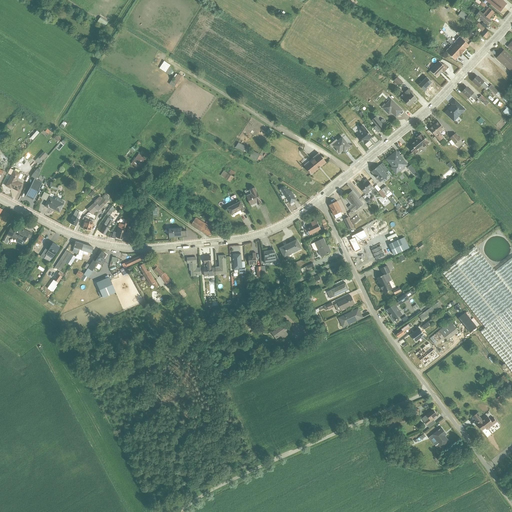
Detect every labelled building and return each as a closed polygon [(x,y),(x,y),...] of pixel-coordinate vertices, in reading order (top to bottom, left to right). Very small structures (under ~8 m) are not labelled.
[(507,4),(501,0),(485,0),(500,12),(507,4)] [(480,10),(476,15),(488,26),(492,21),(488,19),(494,12),(488,7),(488,8),(483,13),(480,10)] [(462,10),(458,15),(475,28),(476,26),(479,28),(477,31),(480,34),(480,33),(486,39),(491,34),(479,23),(478,23),(462,10)] [(100,17),(96,23),(104,28),(108,22),(100,17)] [(460,36),(446,51),(455,59),(460,54),(461,55),(463,52),(465,50),(464,50),(468,45),(460,36)] [(505,64),(511,71),(511,58),(503,51),(501,53),(499,55),(500,55),(497,57),(505,64)] [(159,68),(170,75),(173,70),(172,69),(172,68),(170,67),(171,65),(164,61),(159,68)] [(439,61),(430,70),(437,77),(440,74),(441,74),(440,73),(441,72),(442,73),(442,72),(442,71),(444,72),(447,69),(442,64),(439,61)] [(178,74),(178,75),(176,74),(173,78),(175,79),(173,81),(172,80),(169,84),(174,87),(176,88),(184,77),(179,74),(178,75),(178,74)] [(481,85),(485,89),(488,86),(481,78),(480,79),(477,76),(473,81),(479,87),(481,85)] [(403,82),(398,77),(394,80),(399,86),(403,82)] [(498,97),(501,93),(499,91),(491,85),(488,88),(496,94),(495,94),(498,97)] [(471,96),(475,100),(478,97),(470,90),(467,87),(462,92),(469,98),(471,96)] [(413,94),(414,93),(409,88),(404,92),(407,96),(403,100),(409,106),(414,101),(415,102),(417,99),(413,94)] [(482,95),(478,98),(482,101),(481,102),(483,103),(486,105),(489,102),(482,95)] [(385,103),(381,106),(382,108),(389,115),(391,112),(396,117),(400,113),(401,115),(404,112),(391,99),(386,104),(385,103)] [(445,113),(454,122),(465,110),(455,100),(451,103),(452,104),(445,113)] [(511,111),(507,107),(502,112),(505,115),(506,114),(510,118),(511,115),(511,111)] [(372,117),(372,118),(372,119),(372,120),(376,125),(373,127),(378,133),(381,130),(381,131),(385,127),(384,126),(382,123),(386,121),(383,119),(381,120),(382,121),(381,121),(377,116),(376,116),(375,115),(374,115),(373,115),(373,116),(372,116),(372,117)] [(8,123),(6,126),(10,130),(13,127),(12,127),(18,120),(15,117),(9,124),(8,123)] [(438,121),(429,129),(439,141),(444,138),(440,133),(445,129),(438,121)] [(360,130),(360,132),(361,134),(358,136),(364,144),(368,141),(367,139),(371,136),(363,126),(359,128),(360,129),(360,130)] [(37,131),(30,138),(32,140),(39,133),(37,131)] [(413,153),(414,155),(418,152),(417,151),(423,146),(424,147),(429,143),(428,141),(421,133),(416,138),(417,139),(411,144),(412,145),(409,148),(413,153)] [(455,144),(458,147),(463,143),(460,140),(461,139),(456,133),(450,138),(455,144)] [(329,145),(332,148),(334,146),(337,151),(338,151),(339,153),(343,150),(344,151),(350,147),(342,137),(338,140),(336,139),(329,145)] [(44,151),(35,161),(38,164),(38,165),(39,166),(40,165),(39,164),(42,161),(45,158),(48,155),(44,151)] [(253,151),(250,157),(257,161),(260,155),(253,151)] [(405,168),(404,168),(407,165),(397,152),(392,156),(391,155),(387,159),(392,166),(390,167),(396,174),(400,171),(400,172),(405,168)] [(138,169),(146,159),(138,153),(131,163),(138,169)] [(311,174),(326,162),(319,153),(304,165),(311,174)] [(382,163),(379,165),(386,173),(389,171),(382,163)] [(413,174),(417,171),(412,164),(407,167),(413,174)] [(375,177),(380,182),(388,176),(386,173),(379,165),(372,172),(375,176),(375,177)] [(34,178),(25,196),(33,200),(42,182),(37,180),(40,175),(38,174),(40,170),(41,168),(39,167),(38,169),(37,168),(31,176),(34,178)] [(452,168),(443,175),(446,179),(455,172),(452,168)] [(11,175),(5,186),(10,188),(11,188),(18,191),(22,183),(23,182),(23,181),(22,180),(21,179),(18,178),(20,174),(13,170),(10,169),(8,174),(11,175)] [(224,170),(220,175),(230,182),(234,177),(232,176),(235,172),(231,170),(228,174),(224,170)] [(306,180),(303,178),(301,181),(315,190),(317,187),(306,179),(306,180)] [(369,193),(369,192),(374,188),(367,178),(364,181),(364,182),(359,186),(366,195),(366,194),(367,194),(369,193)] [(315,190),(301,181),(298,179),(296,182),(302,186),(303,185),(304,186),(303,188),(312,194),(315,190)] [(280,188),(290,204),(296,200),(291,191),(283,186),(280,188)] [(386,196),(388,197),(392,194),(386,186),(381,190),(386,196)] [(258,205),(262,203),(255,187),(249,190),(245,192),(251,206),(257,203),(258,205)] [(381,190),(378,192),(384,198),(386,196),(381,190)] [(348,207),(353,213),(363,205),(353,191),(345,197),(351,205),(348,207)] [(44,192),(41,198),(46,201),(49,195),(44,192)] [(98,203),(106,195),(105,194),(104,195),(101,198),(100,196),(94,201),(95,202),(87,209),(89,212),(97,205),(98,203)] [(89,212),(92,215),(97,210),(98,211),(107,202),(109,200),(107,198),(108,196),(106,195),(98,203),(97,205),(89,212)] [(49,197),(44,206),(48,208),(49,207),(54,209),(59,212),(63,204),(64,202),(64,201),(57,197),(55,198),(54,199),(49,197)] [(242,212),(245,211),(240,201),(227,208),(231,215),(235,213),(236,213),(236,212),(241,210),(242,212)] [(342,215),(340,212),(342,211),(337,201),(329,205),(334,215),(336,219),(342,215)] [(104,225),(100,232),(104,235),(114,218),(110,215),(111,214),(112,214),(112,213),(114,209),(111,207),(112,207),(110,206),(105,213),(105,214),(108,216),(106,221),(104,225)] [(72,219),(70,223),(72,223),(72,224),(75,226),(78,219),(80,215),(79,214),(80,212),(75,210),(73,216),(72,216),(71,218),(72,219)] [(353,223),(354,224),(360,219),(357,215),(351,220),(353,223)] [(84,220),(82,228),(89,231),(89,230),(90,231),(93,222),(94,220),(90,218),(84,216),(83,217),(82,219),(84,220)] [(191,224),(209,236),(211,236),(214,230),(208,226),(209,225),(196,217),(191,224)] [(350,231),(355,229),(354,228),(349,217),(344,219),(349,230),(350,230),(350,231)] [(122,238),(124,232),(124,231),(125,231),(127,224),(128,224),(129,220),(126,220),(125,219),(123,224),(119,223),(116,233),(118,233),(117,238),(122,239),(122,238)] [(124,232),(122,238),(125,239),(125,240),(126,240),(126,241),(129,241),(129,240),(130,240),(130,233),(132,234),(133,227),(136,228),(138,221),(132,220),(130,227),(127,226),(127,232),(124,232)] [(304,229),(308,236),(321,229),(316,220),(311,223),(312,226),(304,229)] [(27,237),(29,232),(24,230),(23,231),(22,230),(21,230),(21,229),(17,227),(17,226),(15,230),(11,228),(10,228),(11,227),(6,235),(17,240),(16,242),(23,245),(27,237)] [(363,227),(353,233),(356,238),(366,232),(363,227)] [(181,228),(169,228),(169,237),(177,237),(187,237),(186,230),(181,231),(181,228)] [(37,247),(43,238),(39,235),(35,241),(33,241),(32,243),(37,247)] [(404,237),(389,244),(394,255),(405,250),(409,248),(404,237)] [(327,245),(324,238),(314,242),(314,243),(311,244),(314,249),(316,250),(317,250),(318,250),(321,257),(332,252),(328,245),(327,245)] [(290,243),(280,248),(284,257),(285,257),(286,259),(292,256),(293,257),(294,257),(293,253),(302,249),(297,240),(295,240),(294,241),(290,243)] [(74,248),(73,250),(78,253),(79,250),(81,250),(83,244),(82,244),(75,242),(74,248)] [(45,254),(52,258),(59,247),(53,243),(50,247),(45,254)] [(88,252),(91,253),(93,247),(83,244),(81,250),(79,250),(78,253),(78,255),(77,254),(75,257),(73,261),(75,262),(77,259),(81,260),(83,253),(87,254),(88,252)] [(40,256),(43,258),(45,254),(50,247),(47,246),(40,256)] [(495,271),(492,268),(475,246),(442,272),(456,290),(485,327),(480,331),(484,336),(508,367),(503,371),(511,381),(511,257),(504,264),(500,267),(499,266),(497,267),(498,269),(495,271)] [(279,260),(274,249),(264,251),(265,263),(277,261),(279,260)] [(66,250),(55,267),(60,271),(66,263),(70,265),(73,261),(75,257),(66,250)] [(84,274),(83,274),(88,277),(92,271),(97,263),(101,265),(105,259),(103,258),(106,254),(103,252),(101,251),(97,257),(96,256),(89,265),(87,269),(84,274)] [(40,256),(35,253),(32,258),(37,261),(40,256)] [(249,265),(257,265),(256,253),(253,253),(253,255),(249,256),(249,265)] [(242,268),(241,254),(233,254),(235,273),(239,273),(239,274),(246,274),(246,268),(242,268)] [(129,261),(125,263),(127,267),(144,259),(142,255),(129,261)] [(215,267),(216,275),(227,274),(226,255),(219,256),(219,266),(215,267)] [(213,266),(212,266),(211,256),(210,256),(211,257),(207,257),(207,256),(204,257),(205,267),(204,267),(204,277),(216,276),(216,275),(215,267),(213,268),(213,266)] [(197,268),(196,257),(187,258),(188,263),(189,263),(190,271),(191,270),(191,276),(201,275),(201,267),(197,268)] [(302,268),(300,269),(303,274),(315,267),(313,263),(302,268)] [(149,271),(147,272),(142,264),(139,266),(150,285),(152,284),(155,288),(158,286),(149,271)] [(164,273),(157,267),(158,266),(155,264),(153,266),(155,268),(154,270),(161,276),(161,277),(166,285),(171,281),(165,272),(164,273)] [(384,293),(393,289),(389,281),(392,280),(389,273),(391,272),(387,265),(380,269),(383,275),(377,278),(380,285),(382,290),(382,289),(384,293)] [(75,275),(81,279),(83,274),(84,274),(78,270),(75,275)] [(51,291),(63,274),(59,271),(53,280),(47,288),(51,291)] [(322,282),(319,275),(313,278),(313,279),(312,279),(313,281),(314,281),(316,285),(322,282)] [(109,277),(96,283),(100,291),(97,292),(100,297),(102,297),(103,298),(116,292),(109,277)] [(346,283),(327,292),(331,298),(349,289),(346,283)] [(398,302),(387,310),(394,321),(399,318),(399,317),(403,314),(396,306),(400,304),(400,305),(404,302),(409,299),(408,298),(413,295),(410,290),(405,294),(405,293),(397,299),(398,302)] [(341,310),(355,304),(351,296),(337,302),(339,306),(336,308),(338,311),(341,310)] [(439,302),(438,302),(437,301),(436,302),(437,303),(419,316),(422,321),(431,315),(430,314),(434,311),(435,313),(441,309),(439,307),(441,305),(439,302)] [(328,309),(328,310),(334,307),(332,302),(326,305),(324,307),(326,310),(328,309)] [(338,319),(342,327),(362,317),(358,309),(338,319)] [(458,318),(470,332),(477,327),(466,313),(458,318)] [(254,320),(248,316),(248,317),(246,316),(245,318),(247,319),(242,325),(248,329),(254,320)] [(422,326),(424,329),(431,325),(429,322),(430,321),(430,320),(422,326)] [(440,330),(430,338),(436,346),(446,338),(448,340),(459,331),(450,321),(439,330),(440,330)] [(396,334),(398,338),(405,333),(404,332),(412,326),(410,323),(401,329),(402,330),(396,334)] [(281,336),(283,339),(289,335),(282,325),(271,332),(276,339),(281,336)] [(421,338),(422,340),(426,337),(420,329),(411,335),(416,342),(421,338)] [(293,349),(309,339),(309,338),(310,337),(309,334),(291,345),(293,349)] [(497,380),(506,391),(511,386),(511,384),(504,375),(497,380)] [(500,395),(495,399),(499,404),(504,400),(502,397),(500,395)] [(422,418),(427,425),(434,420),(435,419),(434,417),(437,414),(433,410),(422,418)] [(376,426),(380,434),(412,419),(408,411),(376,426)] [(479,412),(472,417),(477,422),(478,424),(477,425),(482,431),(486,428),(487,430),(497,422),(494,417),(490,420),(488,416),(483,420),(481,418),(480,416),(481,415),(479,412)] [(434,420),(427,425),(429,428),(436,422),(434,420)] [(445,436),(447,434),(441,428),(440,429),(432,435),(438,443),(435,445),(440,452),(444,449),(442,447),(449,441),(445,436)]
